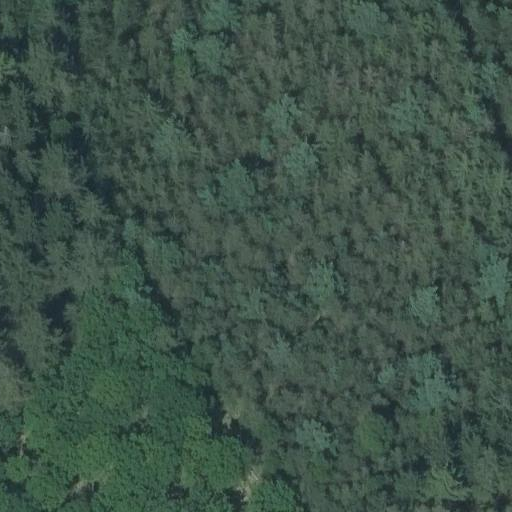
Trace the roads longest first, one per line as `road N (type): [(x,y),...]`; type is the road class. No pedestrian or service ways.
road 1 (track): [(0,80),(274,511)]
road 2 (track): [(29,126),(169,0)]
